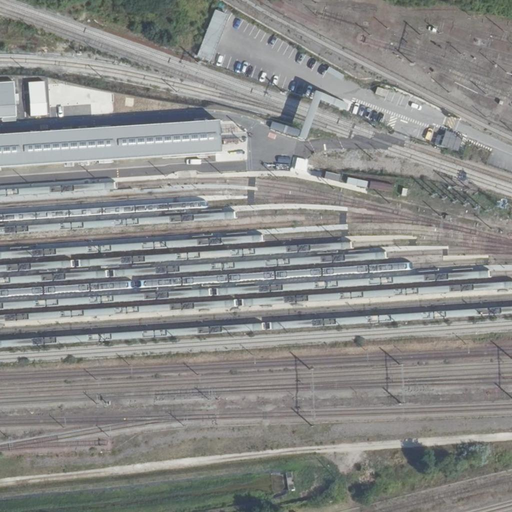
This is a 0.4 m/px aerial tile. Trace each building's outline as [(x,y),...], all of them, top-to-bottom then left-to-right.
[(242,34),(250,21),(235,12),(227,25),(242,34)] [(207,39),(214,41),(218,27),(212,25),(207,39)] [(276,67),(215,47),(210,62),(271,83),(276,67)] [(0,117),(17,116),(14,81),(0,82),(0,117)] [(377,89),(376,95),(387,97),(388,91),(377,89)] [(0,166),(219,152),(218,121),(0,135),(0,166)] [(281,155),(279,167),(290,170),(293,157),(281,155)] [(346,183),(366,189),(368,181),(348,176),(346,183)] [(392,193),(394,185),(371,181),(369,189),(392,193)]
